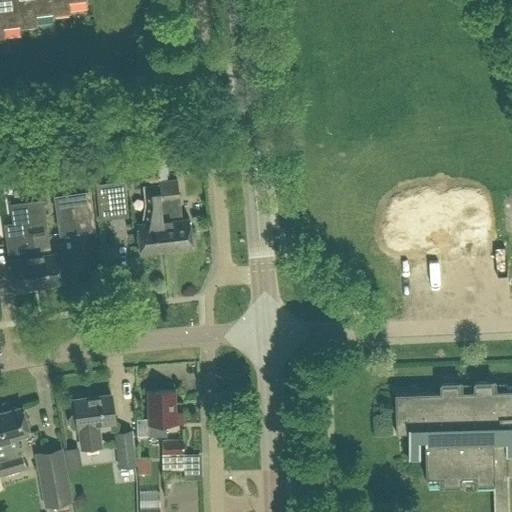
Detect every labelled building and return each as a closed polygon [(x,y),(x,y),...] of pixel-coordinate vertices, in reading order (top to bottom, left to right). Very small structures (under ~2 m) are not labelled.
[(0,0),(0,39),(5,39),(3,27),(20,25),(20,28),(38,25),(37,14),(53,12),(53,15),(71,13),(69,1),(79,0),(0,0)] [(162,219),(166,249),(192,246),(188,216),(179,217),(177,200),(178,200),(176,179),(158,181),(162,219)] [(127,215),(123,181),(96,184),(100,219),(127,215)] [(139,252),(166,249),(162,219),(158,181),(157,181),(158,185),(142,186),(144,207),(143,207),(145,221),(136,222),(139,252)] [(95,231),(88,191),(53,196),(59,236),(95,231)] [(40,201),(27,203),(30,220),(39,285),(65,281),(60,250),(50,252),(48,234),(44,234),(40,201)] [(30,220),(27,203),(15,205),(15,209),(11,209),(13,223),(6,224),(11,257),(9,258),(13,288),(39,285),(30,220)] [(460,244),(449,244),(449,268),(460,268),(460,244)] [(499,282),(509,282),(508,254),(499,255),(499,282)] [(493,483),(494,511),(508,511),(508,474),(511,473),(511,388),(495,389),(495,380),(473,381),(473,389),(461,390),(461,381),(439,382),(439,391),(394,392),(396,431),(407,431),(408,459),(420,458),(419,439),(424,439),(425,477),(438,476),(439,485),(461,484),(460,475),(472,475),(472,484),(493,483)] [(147,389),(148,424),(148,436),(166,435),(166,424),(183,423),(182,411),(175,411),(175,389),(147,389)] [(114,421),(110,394),(73,398),(74,413),(70,414),(68,417),(69,425),(72,428),(76,428),(76,429),(79,428),(82,448),(98,446),(95,423),(114,421)] [(10,455),(14,471),(26,467),(16,435),(30,431),(22,404),(0,411),(0,423),(5,439),(10,455)] [(10,455),(5,439),(0,423),(0,466),(3,474),(14,471),(10,455)] [(136,482),(131,431),(114,432),(119,483),(136,482)] [(183,453),(183,439),(162,439),(162,468),(183,468),(183,453)] [(34,454),(44,508),(73,502),(65,460),(49,463),(47,451),(34,454)] [(142,474),(156,473),(155,457),(141,458),(142,474)] [(145,507),(163,508),(163,493),(145,492),(145,507)]
